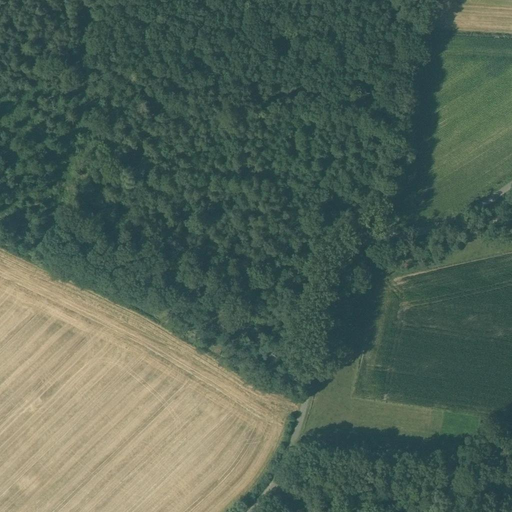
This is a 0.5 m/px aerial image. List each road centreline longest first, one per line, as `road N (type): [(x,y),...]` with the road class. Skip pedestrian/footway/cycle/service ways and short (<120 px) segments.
road 1 (unclassified): [(253,511),(277,485),(291,449),(333,271),(352,248),(383,233),(432,229),(511,181)]
road 2 (track): [(301,412),(265,402),(0,258)]
